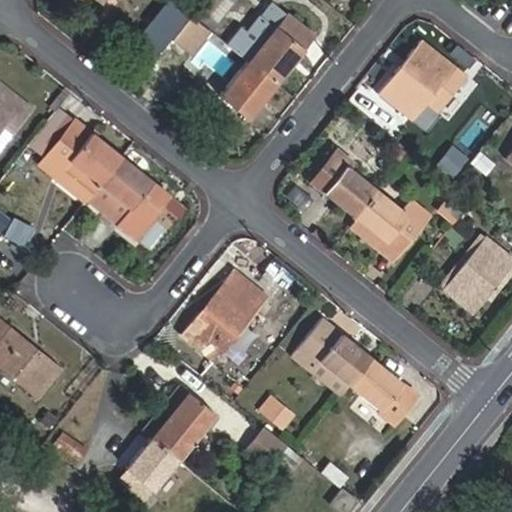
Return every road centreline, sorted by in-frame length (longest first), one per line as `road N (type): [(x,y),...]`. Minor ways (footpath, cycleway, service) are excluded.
road 1 (residential): [(496,395),(242,193)]
road 2 (residential): [(242,193),(4,0)]
road 3 (residential): [(242,193),(134,330),(59,272)]
road 4 (residential): [(404,0),(242,193)]
road 5 (secondary): [(496,395),(404,511)]
